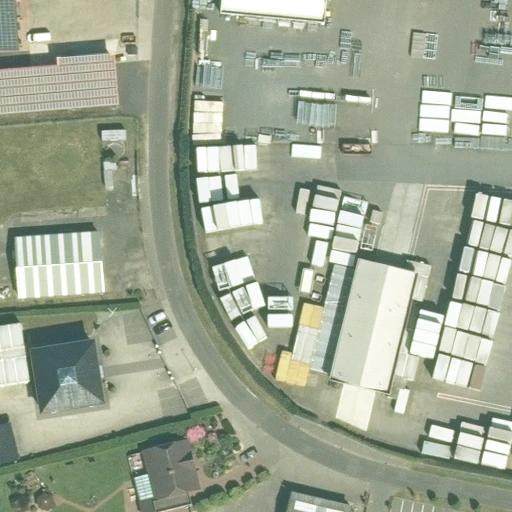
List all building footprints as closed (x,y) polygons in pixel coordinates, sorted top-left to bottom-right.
[(15,0),(0,0),(0,53),(19,52),(15,0)] [(318,0),(220,0),(219,15),(317,24),(318,0)] [(0,115),(120,107),(117,59),(0,67),(0,115)] [(269,146),(191,150),(193,174),(271,170),(269,146)] [(263,200),(261,175),(191,179),(193,203),(263,200)] [(428,197),(422,218),(458,227),(463,205),(428,197)] [(253,206),(194,208),(195,232),(254,230),(253,206)] [(103,293),(100,229),(14,233),(17,297),(103,293)] [(410,276),(356,263),(327,382),(381,395),(410,276)] [(107,403),(98,336),(30,346),(40,413),(107,403)] [(0,462),(20,457),(10,422),(0,424),(0,462)] [(201,488),(188,440),(144,451),(156,500),(201,488)] [(350,511),(352,505),(292,492),(286,511),(350,511)]
